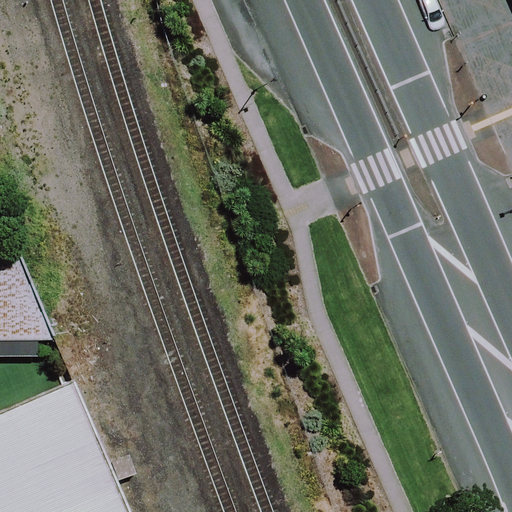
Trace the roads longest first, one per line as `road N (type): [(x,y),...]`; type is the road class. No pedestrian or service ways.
road 1 (secondary): [(489,333),(409,237),(308,0)]
road 2 (secondary): [(381,0),(443,145),(489,333)]
